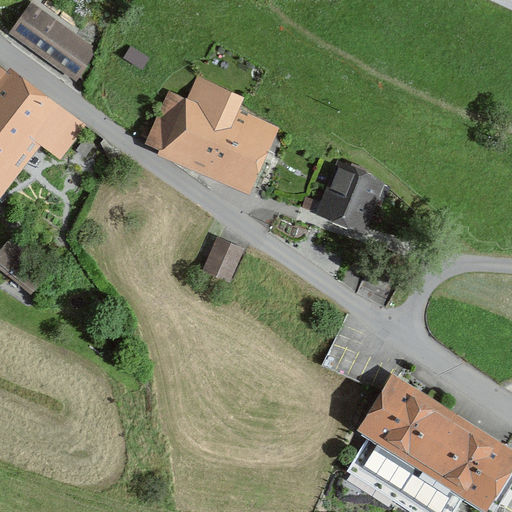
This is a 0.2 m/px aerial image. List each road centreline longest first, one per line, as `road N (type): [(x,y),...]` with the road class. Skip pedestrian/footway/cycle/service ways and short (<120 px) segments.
road 1 (residential): [(0,52),(397,333)]
road 2 (unclassified): [(397,333),(436,275),(466,264),(511,265)]
road 3 (residential): [(397,333),(511,414)]
